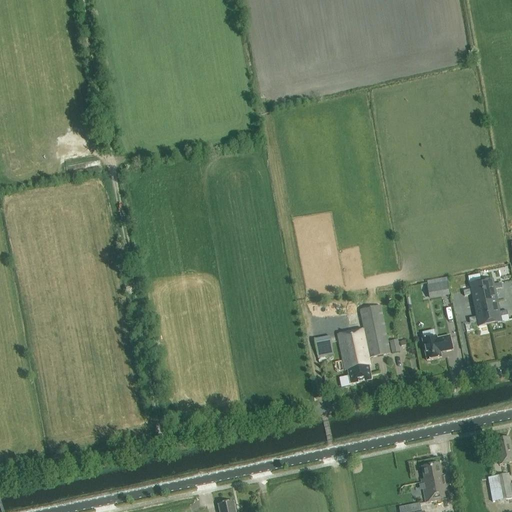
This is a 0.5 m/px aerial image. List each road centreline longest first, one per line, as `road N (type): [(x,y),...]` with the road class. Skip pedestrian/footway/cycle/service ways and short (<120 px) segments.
road 1 (unclassified): [(0,479),(511,370)]
road 2 (tertiary): [(59,511),(511,415)]
